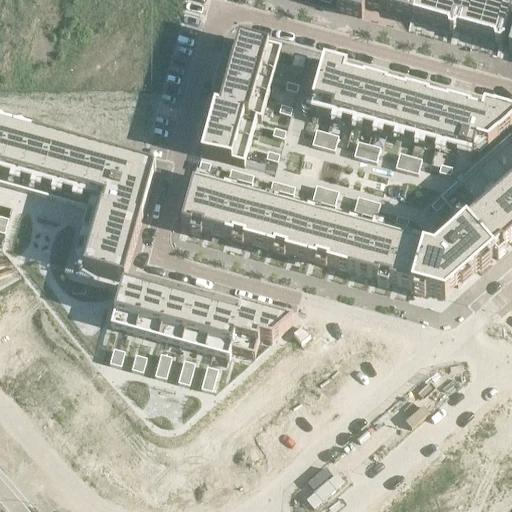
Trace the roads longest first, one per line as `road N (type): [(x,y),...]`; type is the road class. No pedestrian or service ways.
road 1 (residential): [(511,94),(216,18),(151,261),(441,344)]
road 2 (residential): [(441,344),(258,510)]
road 3 (residential): [(345,511),(502,368)]
road 4 (residential): [(95,511),(0,411)]
